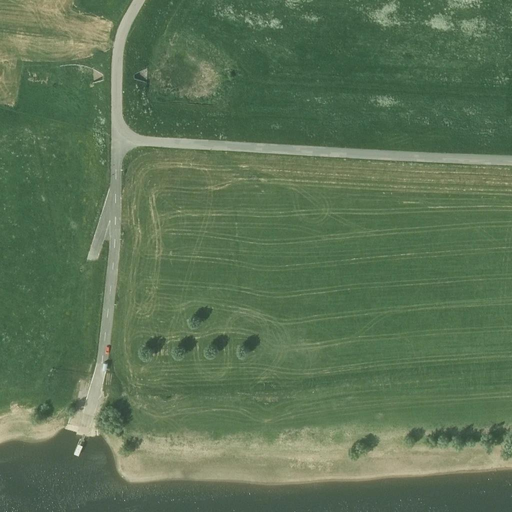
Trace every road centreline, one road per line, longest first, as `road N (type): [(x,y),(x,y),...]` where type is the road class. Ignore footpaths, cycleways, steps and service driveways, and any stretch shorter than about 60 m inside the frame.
road 1 (unclassified): [(117,139),(511,159)]
road 2 (unclassified): [(88,417),(111,293),(117,139)]
road 3 (unclassified): [(117,139),(116,61),(138,0)]
